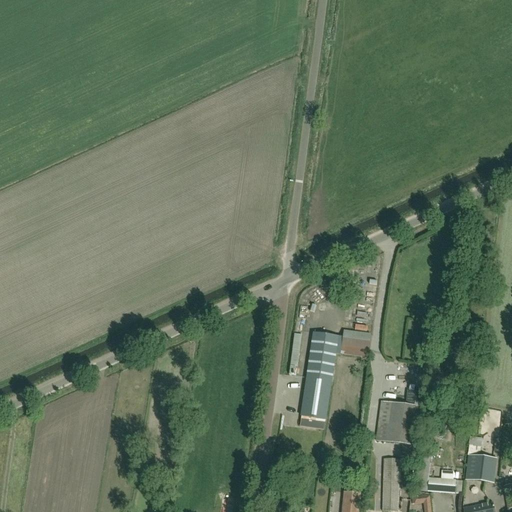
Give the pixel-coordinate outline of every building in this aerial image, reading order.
[(344,331),(343,337),(342,346),(342,348),(340,354),(368,358),(369,351),(371,334),(344,331)] [(339,337),(313,333),(300,417),(301,417),(300,427),(324,431),(325,421),(326,421),(339,337)] [(292,356),(290,366),(289,375),(294,375),(295,367),(297,356),(299,356),(302,335),(295,334),(292,356)] [(422,408),(381,402),(376,442),(417,447),(422,408)] [(424,493),(435,493),(435,453),(425,453),(424,493)] [(465,481),(477,482),(484,483),(494,484),(497,459),(480,457),(471,456),(468,456),(465,481)] [(382,511),(398,511),(399,483),(401,483),(401,460),(384,459),(382,511)] [(442,471),(441,479),(440,479),(439,493),(453,494),(454,480),(453,480),(453,472),(442,471)] [(359,511),(361,494),(359,494),(343,493),(341,511),(359,511)] [(273,503),(271,511),(279,511),(281,505),(273,503)] [(494,511),(493,503),(463,509),(463,511),(494,511)]
